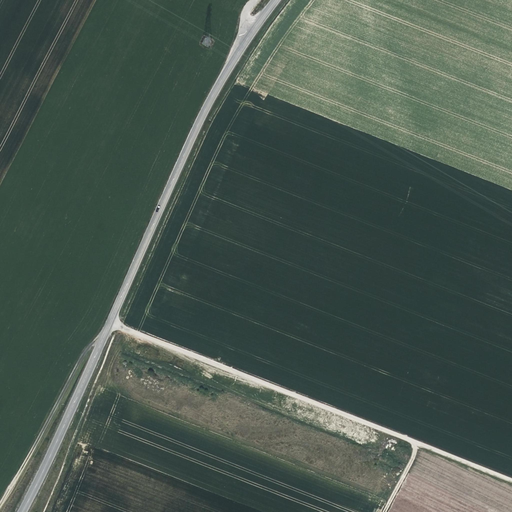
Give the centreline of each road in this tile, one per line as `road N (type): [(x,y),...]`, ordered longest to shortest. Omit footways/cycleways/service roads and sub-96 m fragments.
road 1 (tertiary): [(22,511),(184,153),(275,0)]
road 2 (track): [(0,500),(81,354),(101,338)]
